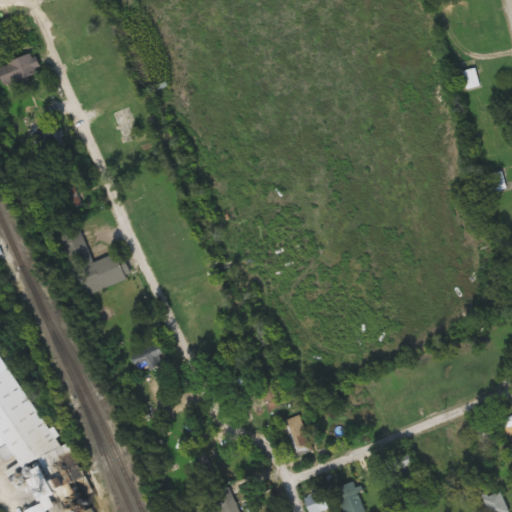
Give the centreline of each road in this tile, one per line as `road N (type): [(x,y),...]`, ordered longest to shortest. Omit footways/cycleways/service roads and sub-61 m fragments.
road 1 (residential): [(308,511),(277,444),(234,446),(42,40)]
road 2 (residential): [(291,473),(511,398)]
